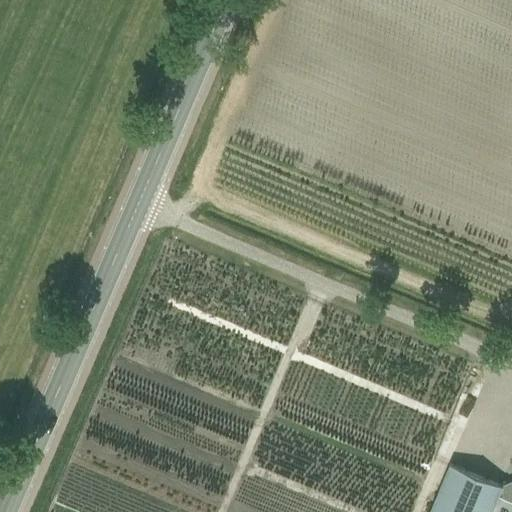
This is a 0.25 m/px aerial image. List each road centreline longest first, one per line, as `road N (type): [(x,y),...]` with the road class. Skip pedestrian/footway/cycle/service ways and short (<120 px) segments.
road 1 (primary): [(5,511),(225,0)]
road 2 (track): [(511,362),(137,203)]
